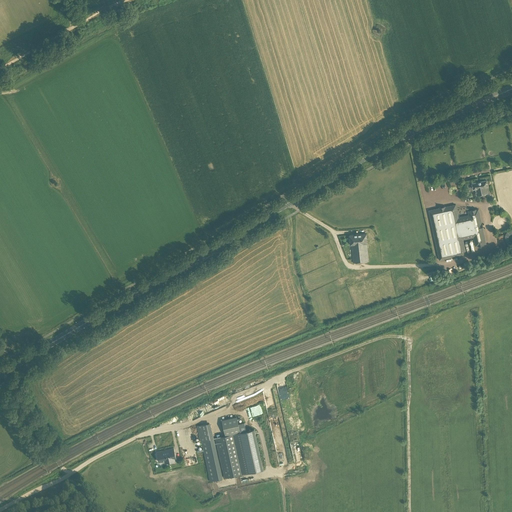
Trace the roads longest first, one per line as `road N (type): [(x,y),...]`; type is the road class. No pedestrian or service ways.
road 1 (secondary): [(0,373),(373,152),(492,97)]
road 2 (track): [(282,375),(385,336),(407,340),(409,511)]
road 3 (track): [(0,509),(147,434)]
